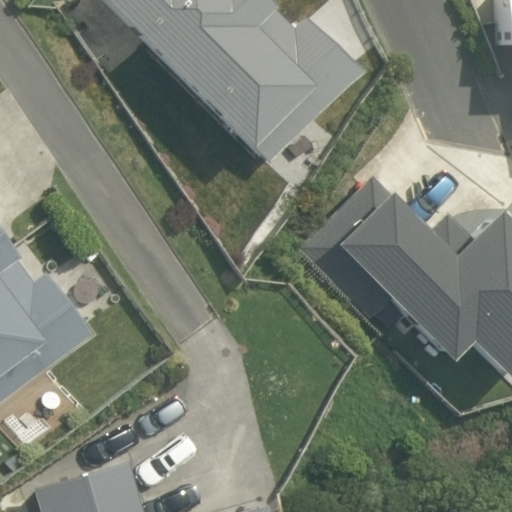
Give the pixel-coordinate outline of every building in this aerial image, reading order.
[(259,164),(350,73),(296,19),(285,30),(252,0),(85,0),(235,150),(239,145),(259,164)] [(511,69),(511,0),(488,0),(489,48),(504,48),(505,70),(511,69)] [(492,382),(511,362),(511,241),(483,213),(458,237),(436,214),(416,236),(380,201),(383,197),(363,178),(292,248),(361,319),(376,304),(435,363),(455,343),(492,382)] [(0,401),(92,334),(44,272),(31,282),(2,244),(0,245),(0,401)] [(256,511),(255,505),(232,511),(132,511),(118,463),(23,490),(29,511),(256,511)]
